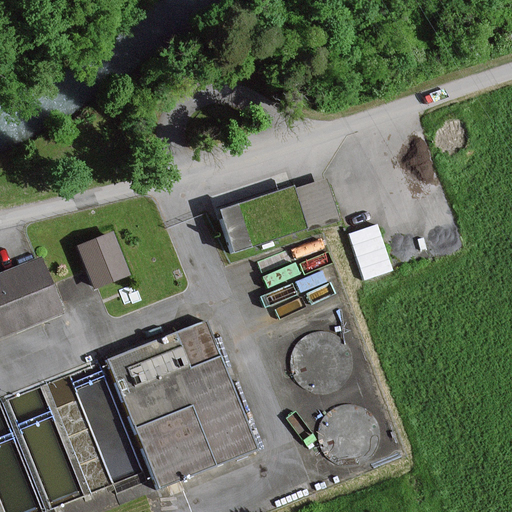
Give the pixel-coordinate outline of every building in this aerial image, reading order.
[(407,158),(377,161),(385,220),(414,216),(407,158)] [(448,203),(436,160),(416,166),(428,209),(448,203)] [(336,221),(323,180),(219,212),(231,253),(336,221)] [(390,272),(375,226),(348,234),(363,280),(390,272)] [(109,236),(76,249),(92,289),(125,276),(109,236)] [(0,340),(61,314),(38,259),(0,274),(0,340)] [(205,323),(101,363),(105,373),(145,474),(151,490),(255,449),(205,323)]
